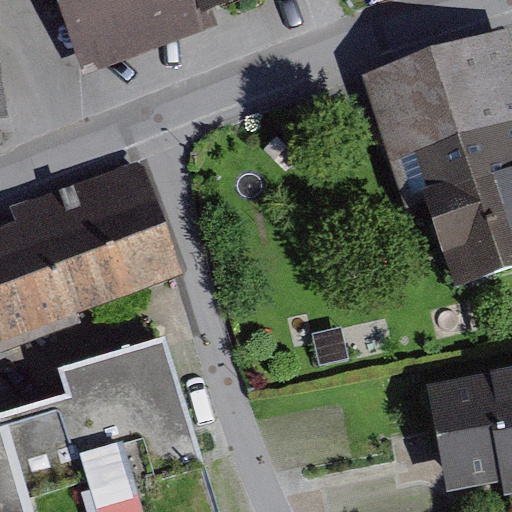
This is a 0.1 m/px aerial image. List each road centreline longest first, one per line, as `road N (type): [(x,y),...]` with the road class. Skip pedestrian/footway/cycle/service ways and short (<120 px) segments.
road 1 (residential): [(171,119),(226,355),(285,511)]
road 2 (residential): [(171,119),(486,0)]
road 3 (residential): [(0,181),(171,119)]
